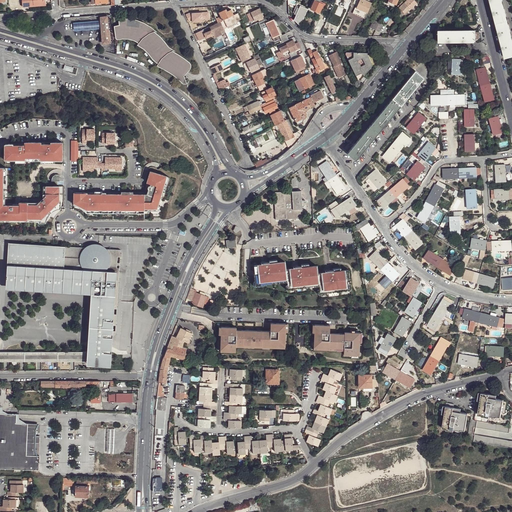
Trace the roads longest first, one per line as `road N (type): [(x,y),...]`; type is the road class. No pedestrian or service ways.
road 1 (tertiary): [(0,36),(115,70),(161,93),(199,132),(215,175)]
road 2 (tertiary): [(230,172),(205,127),(164,87),(35,39)]
road 3 (residential): [(511,369),(411,399),(315,464)]
road 4 (tertiary): [(149,375),(193,262),(229,208)]
road 5 (tertiary): [(217,206),(170,299),(149,375)]
road 6 (residential): [(174,5),(247,159)]
road 7 (residential): [(351,177),(401,253),(441,285)]
road 8 (residential): [(410,43),(316,40),(285,18)]
road 9 (residential): [(315,464),(292,481),(194,511)]
road 10 (tertiary): [(325,137),(410,43)]
road 11 (residential): [(480,0),(511,118)]
